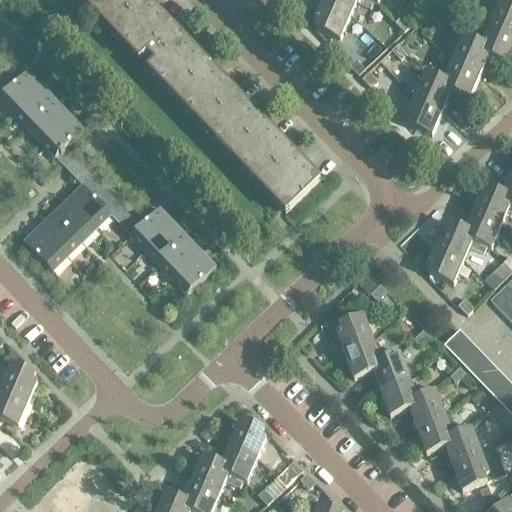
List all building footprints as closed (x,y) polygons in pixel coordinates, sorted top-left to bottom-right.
[(138,0),(82,0),(289,214),(318,186),(138,0)] [(323,0),(320,7),(349,20),(355,6),(369,11),(371,5),(360,0),(323,0)] [(511,9),(504,6),(499,4),(488,29),(511,39),(511,9)] [(349,20),(320,7),(313,24),(317,26),(314,33),(339,43),(349,20)] [(437,12),(430,19),(439,29),(446,22),(437,12)] [(394,25),(403,35),(410,29),(401,19),(394,25)] [(489,56),(488,59),(507,67),(511,54),(511,39),(488,29),(483,41),(469,35),(466,42),(480,48),(478,52),(489,56)] [(480,48),(466,42),(461,40),(450,66),(479,79),(488,59),(489,56),(478,52),(480,48)] [(391,54),(400,64),(407,58),(398,48),(391,54)] [(358,79),(364,73),(355,63),(349,69),(358,79)] [(451,93),(450,95),(469,103),(479,79),(450,66),(446,76),(432,70),(429,77),(443,83),(441,89),(451,93)] [(8,93),(0,100),(0,103),(12,117),(41,90),(27,75),(8,93)] [(443,83),(429,77),(424,75),(412,104),(441,116),(450,95),(451,93),(441,89),(443,83)] [(377,86),(368,76),(361,82),(370,92),(377,86)] [(41,90),(12,117),(27,132),(55,104),(41,90)] [(55,104),(27,132),(41,146),(69,119),(55,104)] [(441,116),(412,104),(405,120),(409,122),(406,129),(432,139),(441,116)] [(83,134),(69,119),(41,146),(55,161),(64,152),(83,134)] [(64,152),(55,161),(62,170),(72,161),(64,152)] [(509,210),(511,210),(511,179),(510,179),(502,198),(501,198),(506,200),(504,207),(510,209),(509,210)] [(88,196),(98,187),(92,180),(82,190),(88,196)] [(98,187),(88,196),(94,202),(104,193),(98,187)] [(88,196),(82,190),(67,204),(95,233),(110,219),(106,215),(100,208),(94,202),(88,196)] [(501,198),(502,198),(483,190),(472,216),(501,229),(507,215),(511,217),(511,210),(509,210),(510,209),(504,207),(506,200),(501,198)] [(100,208),(110,199),(104,193),(94,202),(100,208)] [(110,199),(100,208),(106,215),(116,205),(110,199)] [(95,233),(67,204),(53,218),(81,247),(95,233)] [(112,221),(122,212),(116,205),(106,215),(110,219),(112,221)] [(122,212),(112,221),(118,227),(128,218),(122,212)] [(140,230),(130,240),(144,254),(173,227),(159,212),(140,230)] [(472,246),(486,252),(491,254),(501,229),(472,216),(464,233),(464,234),(469,236),(466,242),(472,245),(472,246)] [(81,247),(53,218),(38,231),(66,260),(81,247)] [(124,233),(134,224),(128,218),(118,227),(124,233)] [(134,224),(124,233),(130,240),(140,230),(134,224)] [(464,234),(464,233),(445,225),(434,251),(464,263),(469,251),(484,257),(486,252),(472,246),(472,245),(466,242),(469,236),(464,234)] [(173,227),(144,254),(158,269),(187,241),(173,227)] [(66,260),(38,231),(23,246),(51,275),(66,260)] [(201,256),(187,241),(158,269),(172,283),(201,256)] [(453,289),(464,263),(434,251),(426,271),(430,273),(427,278),(453,289)] [(215,271),(201,256),(172,283),(187,299),(215,271)] [(386,296),(380,289),(370,298),(376,304),(386,296)] [(497,312),(511,298),(511,296),(505,289),(490,304),(497,312)] [(511,298),(497,312),(505,320),(511,313),(511,298)] [(467,320),(473,314),(464,304),(458,310),(467,320)] [(343,355),(372,344),(363,320),(338,329),(340,336),(336,337),(343,355)] [(419,349),(429,340),(423,334),(413,343),(419,349)] [(451,357),(466,342),(459,334),(443,349),(451,357)] [(466,342),(451,357),(459,364),(474,350),(466,342)] [(380,365),(394,360),(392,353),(378,359),(372,344),(343,355),(353,384),(373,377),(372,376),(377,374),(374,368),(380,366),(380,365)] [(466,372),(481,358),(474,350),(459,364),(466,372)] [(372,376),(373,377),(379,394),(408,383),(399,358),(394,360),(380,365),(380,366),(374,368),(377,374),(372,376)] [(481,358),(466,372),(474,380),(489,366),(481,358)] [(489,366),(474,380),(482,388),(497,374),(489,366)] [(10,368),(0,391),(30,404),(37,386),(32,384),(35,378),(10,368)] [(456,387),(465,378),(459,372),(450,381),(456,387)] [(490,397),(505,382),(497,374),(482,388),(490,397)] [(497,404),(511,390),(511,389),(505,382),(490,397),(497,404)] [(416,403),(430,397),(428,391),(413,397),(408,383),(379,394),(390,422),(409,414),(409,413),(413,412),(411,406),(417,403),(416,403)] [(511,390),(497,404),(505,412),(511,405),(511,390)] [(0,423),(18,431),(30,404),(0,391),(0,423)] [(409,413),(409,414),(416,433),(445,422),(435,395),(430,397),(416,403),(417,403),(411,406),(413,412),(409,413)] [(492,424),(501,415),(495,409),(486,418),(492,424)] [(453,440),(467,435),(465,429),(450,434),(445,422),(416,433),(426,459),(445,451),(449,449),(447,443),(453,441),(453,440)] [(262,440),(264,434),(240,424),(230,448),(259,460),(266,442),(262,440)] [(445,451),(453,472),(482,461),(472,433),(467,435),(453,440),(453,441),(447,443),(449,449),(445,451)] [(228,480),(241,485),(247,488),(259,460),(230,448),(222,468),(221,469),(225,470),(222,477),(228,479),(228,480)] [(221,469),(222,468),(202,459),(191,485),(220,497),(225,487),(238,493),(241,485),(228,480),(228,479),(222,477),(225,470),(221,469)] [(489,479),(482,461),(453,472),(462,496),(488,486),(485,480),(489,479)] [(303,475),(294,465),(288,471),(297,481),(303,475)] [(306,478),(300,484),(309,494),(316,488),(306,478)] [(278,481),(265,493),(274,503),(287,490),(278,481)] [(214,511),(220,497),(191,485),(183,504),(183,505),(187,507),(185,511),(214,511)] [(487,491),(479,494),(484,507),(492,503),(487,491)] [(265,493),(258,499),(267,509),(274,503),(265,493)] [(183,505),(183,504),(164,496),(157,511),(185,511),(187,507),(183,505)]
